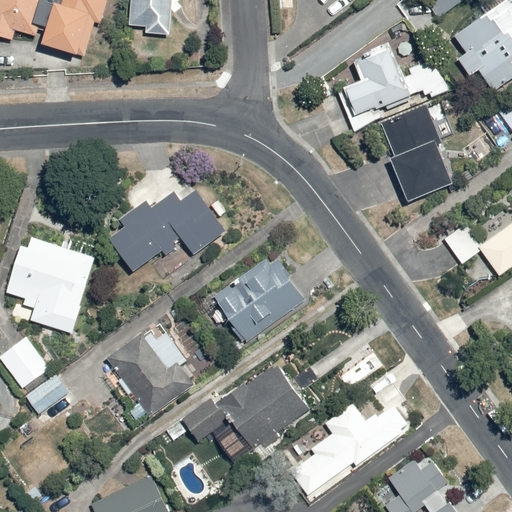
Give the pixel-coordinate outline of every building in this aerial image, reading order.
[(40,35),(42,26),(52,30),(48,43),(89,54),(98,22),(106,24),(112,0),(0,0),(0,33),(17,38),(19,30),(40,35)] [(132,0),(130,24),(150,26),(149,32),(174,34),(176,0),(132,0)] [(429,0),(441,17),(468,0),(429,0)] [(511,0),(498,0),(455,32),(468,49),(460,55),(476,77),(482,73),(493,89),(511,74),(511,0)] [(422,65),(407,71),(394,37),(367,47),(371,56),(359,64),(365,79),(346,86),(357,113),(350,116),(356,132),(384,121),(384,119),(420,105),(417,96),(428,91),(431,99),(450,91),(441,66),(424,73),(422,65)] [(427,103),(384,123),(397,154),(394,156),(412,200),(457,182),(440,141),(442,141),(427,103)] [(511,103),(502,110),(511,125),(511,103)] [(129,223),(112,237),(136,270),(165,249),(171,258),(189,245),(195,253),(231,227),(201,184),(187,194),(181,185),(155,203),(153,200),(126,219),(129,223)] [(511,220),(481,245),(504,277),(511,271),(511,220)] [(32,246),(23,244),(9,291),(28,297),(25,305),(37,308),(34,321),(76,333),(98,255),(34,237),(32,246)] [(242,282),(217,296),(250,343),(309,302),(294,281),(297,279),(282,257),(273,263),(269,258),(240,278),(242,282)] [(110,356),(116,365),(105,373),(129,407),(140,398),(154,418),(198,386),(183,365),(192,359),(163,320),(110,356)] [(29,335),(3,357),(26,388),(53,367),(29,335)] [(282,360),(186,417),(202,442),(237,421),(255,450),(315,414),(282,360)] [(58,374),(29,397),(41,414),(53,406),(60,416),(80,401),(72,390),(71,391),(58,374)] [(418,460),(392,479),(402,494),(387,507),(391,511),(459,511),(442,486),(452,479),(436,457),(423,467),(418,460)] [(171,511),(157,476),(94,500),(98,511),(171,511)]
